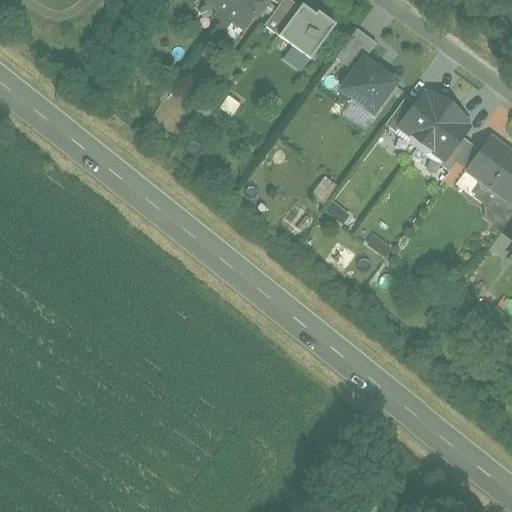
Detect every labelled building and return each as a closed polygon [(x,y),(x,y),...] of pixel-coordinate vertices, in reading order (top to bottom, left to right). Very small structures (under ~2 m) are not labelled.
[(254,0),(193,0),(232,29),(254,0)] [(325,27),(292,2),(261,41),(293,67),(325,27)] [(370,122),(394,88),(362,66),(374,49),(352,34),(331,65),(346,75),(331,95),(370,122)] [(394,134),(441,166),(468,128),(421,96),(394,134)] [(511,184),(511,157),(483,136),(456,173),(498,203),(511,184)] [(318,178),(304,195),(315,203),(329,186),(318,178)] [(381,257),(386,248),(366,238),(362,247),(381,257)]
